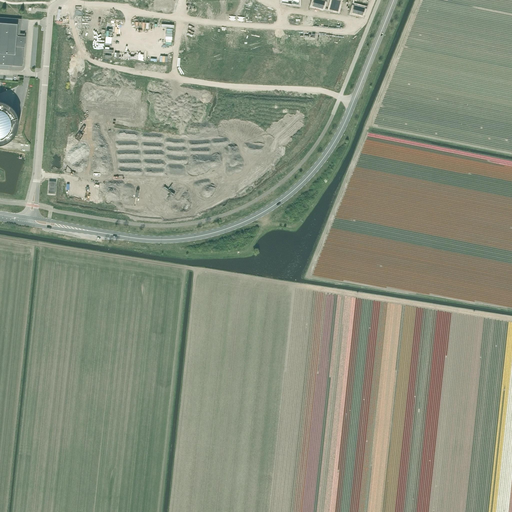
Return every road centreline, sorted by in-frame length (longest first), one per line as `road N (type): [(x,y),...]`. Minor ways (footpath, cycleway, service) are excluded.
road 1 (tertiary): [(77,229),(188,238),(251,219),(316,167),(352,103)]
road 2 (residential): [(352,103),(319,89),(202,83),(95,62),(81,49),(82,2)]
road 3 (residential): [(34,190),(50,13),(63,0)]
road 4 (residential): [(283,8),(356,26),(281,27)]
